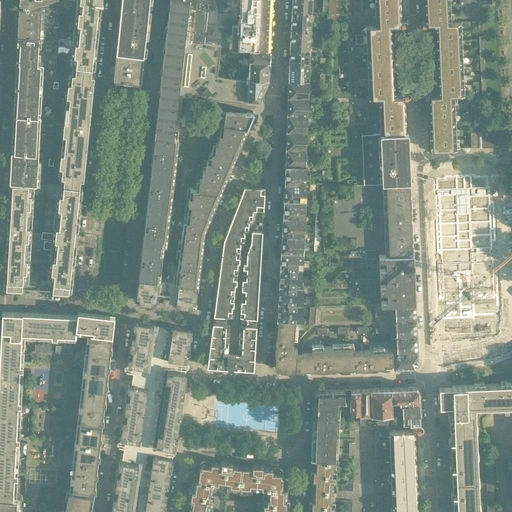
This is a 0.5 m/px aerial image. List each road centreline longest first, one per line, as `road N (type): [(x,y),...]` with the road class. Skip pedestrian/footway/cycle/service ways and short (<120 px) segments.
road 1 (residential): [(411,0),(425,375)]
road 2 (residential): [(264,379),(194,375),(213,237),(277,88)]
road 3 (residential): [(111,0),(81,303)]
road 4 (residential): [(264,379),(277,88)]
road 5 (residential): [(96,511),(125,310),(81,303)]
road 6 (residential): [(295,452),(182,446),(172,511)]
road 7 (residential): [(0,142),(6,0)]
road 8 (residential): [(431,511),(425,375)]
road 9 (residential): [(425,375),(299,380)]
